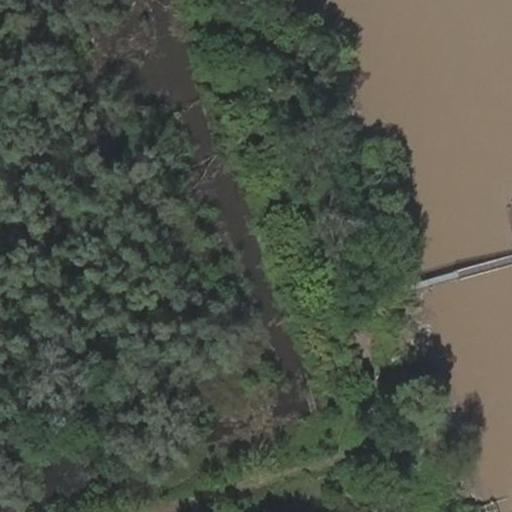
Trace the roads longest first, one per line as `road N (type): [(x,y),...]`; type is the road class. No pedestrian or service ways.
road 1 (track): [(383,511),(209,0)]
road 2 (track): [(164,511),(363,452)]
